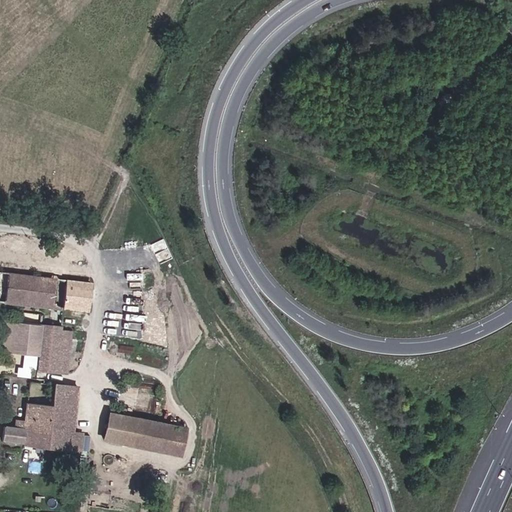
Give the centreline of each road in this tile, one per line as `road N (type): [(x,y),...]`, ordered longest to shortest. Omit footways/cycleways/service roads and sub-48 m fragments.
road 1 (motorway): [(511,311),(477,335),(417,348),(358,342),(263,281),(235,227),(222,168),(238,98),(280,37),(337,0)]
road 2 (motorway): [(309,0),(254,39),(227,79),(209,128),(207,182),(223,245),(358,444),(385,511)]
